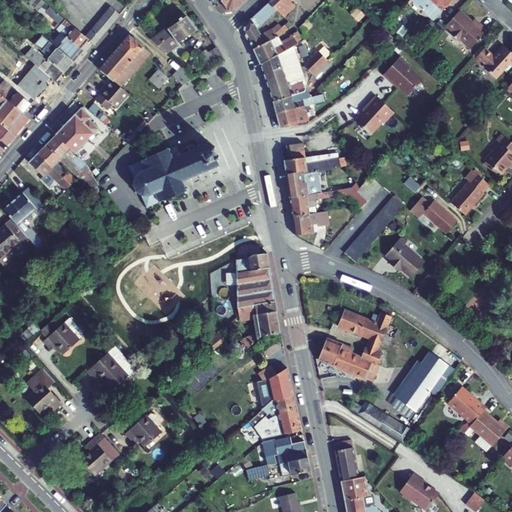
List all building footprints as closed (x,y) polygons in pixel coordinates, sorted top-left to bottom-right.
[(53,10),(41,0),(30,0),(28,2),(47,18),(49,16),(53,10)] [(219,0),(228,11),(233,11),(245,0),(219,0)] [(289,0),(271,0),(269,2),(277,10),(284,17),(294,6),(289,0)] [(452,0),(412,0),(434,20),(452,0)] [(61,13),(84,33),(94,21),(71,1),(61,13)] [(264,23),(277,10),(269,2),(244,25),(243,32),(253,49),(276,37),(274,34),(272,30),(261,36),(257,29),(262,25),(264,26),(266,24),(264,23)] [(107,30),(120,14),(112,7),(98,23),(107,30)] [(84,37),(53,10),(49,16),(60,26),(56,30),(60,34),(65,38),(58,46),(59,47),(58,49),(71,60),(81,48),(88,40),(84,37)] [(459,10),(445,26),(452,32),(450,34),(459,42),(460,40),(471,49),(487,30),(480,24),(477,26),(472,22),(459,10)] [(166,52),(197,31),(187,16),(184,18),(183,17),(177,21),(178,23),(152,40),(158,46),(166,52)] [(307,20),(299,28),(305,34),(313,26),(307,20)] [(107,30),(98,23),(92,31),(90,30),(84,37),(88,40),(94,45),(107,30)] [(274,34),(282,28),(279,24),(272,30),(274,34)] [(282,44),(278,37),(288,30),(285,26),(282,28),(274,34),(276,37),(253,49),(260,64),(293,46),(298,43),(292,35),(290,37),(291,39),(282,44)] [(298,43),(303,40),(297,31),(292,35),(298,43)] [(65,38),(60,34),(51,44),(58,49),(59,47),(58,46),(65,38)] [(71,60),(58,49),(51,44),(42,36),(35,44),(49,56),(45,60),(32,48),(25,56),(55,82),(63,73),(73,62),(71,60)] [(129,36),(100,70),(112,81),(121,88),(151,54),(143,47),(135,40),(134,41),(129,36)] [(312,75),(327,61),(318,51),(303,65),(305,67),(301,68),(293,46),(260,64),(273,102),(290,96),(304,91),(305,89),(306,87),(312,75)] [(494,56),(485,48),(474,59),(480,64),(481,62),(485,66),(484,67),(497,79),(504,70),(507,72),(511,66),(511,52),(504,46),(500,50),(499,49),(496,52),(497,53),(494,56)] [(198,55),(206,69),(223,58),(216,47),(207,53),(206,50),(198,55)] [(83,50),(81,48),(71,60),(73,62),(83,50)] [(400,57),(383,75),(393,84),(394,82),(399,87),(408,95),(422,80),(409,68),(411,67),(400,57)] [(327,61),(312,75),(316,79),(331,64),(328,60),(327,61)] [(177,71),(189,82),(195,78),(181,66),(177,71)] [(149,80),(154,84),(163,74),(158,69),(149,80)] [(172,76),(183,85),(189,82),(177,71),(172,76)] [(154,84),(159,89),(168,79),(163,74),(154,84)] [(0,85),(0,94),(23,114),(31,105),(4,81),(0,85)] [(112,81),(96,100),(106,110),(111,104),(116,108),(128,94),(121,88),(112,81)] [(305,89),(304,91),(290,96),(292,103),(311,98),(312,97),(305,89)] [(0,140),(23,114),(0,94),(0,140)] [(323,95),(311,98),(313,104),(324,100),(323,95)] [(311,98),(292,103),(290,96),(273,102),(276,113),(304,106),(313,104),(311,98)] [(384,124),(394,112),(376,96),(366,106),(368,107),(355,121),(370,135),(382,122),(384,124)] [(89,120),(98,129),(104,123),(84,106),(81,108),(91,118),(89,120)] [(304,120),(307,118),(304,106),(276,113),(279,128),(307,124),(304,120)] [(91,118),(81,108),(75,115),(63,127),(56,134),(75,153),(98,129),(89,120),(91,118)] [(75,153),(56,134),(38,153),(71,185),(75,181),(57,163),(61,159),(69,167),(79,177),(87,192),(90,190),(97,186),(99,185),(88,165),(75,153)] [(500,143),(484,161),(485,162),(498,173),(500,175),(511,161),(511,153),(511,143),(502,135),(497,141),(500,143)] [(206,144),(199,146),(198,144),(196,145),(197,147),(190,151),(189,148),(187,149),(188,151),(181,154),(180,152),(179,153),(176,146),(170,149),(169,148),(167,148),(166,146),(164,147),(165,149),(146,157),(145,155),(143,156),(144,158),(142,159),(142,160),(141,160),(141,159),(139,160),(140,161),(129,165),(129,164),(127,165),(128,166),(127,166),(127,168),(128,167),(132,176),(131,177),(133,178),(132,184),(130,184),(130,186),(132,186),(135,191),(133,192),(135,194),(136,193),(141,195),(140,198),(141,198),(145,207),(144,207),(145,209),(146,208),(146,209),(148,208),(147,207),(158,203),(158,204),(160,203),(159,202),(160,202),(161,202),(163,201),(164,203),(166,202),(165,200),(183,192),(184,194),(186,194),(185,192),(187,191),(186,189),(184,189),(181,182),(188,179),(189,181),(191,180),(190,178),(197,175),(198,177),(200,176),(199,174),(207,170),(208,173),(210,172),(209,170),(216,167),(216,169),(219,168),(218,166),(217,162),(218,161),(217,159),(220,158),(219,156),(217,157),(213,150),(215,149),(215,147),(212,148),(212,146),(210,146),(208,142),(208,143),(207,141),(205,142),(206,144)] [(288,160),(284,160),(286,174),(303,171),(303,174),(318,171),(346,166),(344,157),(338,158),(306,163),(305,159),(303,143),(286,145),(288,160)] [(66,190),(71,185),(38,153),(29,162),(43,176),(47,172),(66,190)] [(338,154),(305,159),(306,163),(338,158),(338,154)] [(496,175),(498,173),(485,162),(483,164),(496,175)] [(482,192),(489,185),(472,170),(465,178),(469,181),(450,203),(464,215),(471,208),(470,207),(473,204),(474,205),(484,193),(482,192)] [(321,193),(318,171),(303,174),(303,171),(286,174),(289,198),(321,193)] [(359,188),(356,192),(366,201),(380,185),(370,176),(359,188)] [(29,188),(3,209),(11,218),(30,240),(32,242),(41,253),(46,249),(40,243),(41,240),(31,229),(29,229),(23,222),(43,205),(29,188)] [(337,196),(336,190),(321,193),(289,198),(292,216),(316,213),(314,200),(329,198),(329,197),(337,196)] [(403,206),(393,197),(388,202),(398,212),(403,206)] [(422,197),(410,211),(419,218),(423,213),(446,234),(457,222),(446,212),(445,214),(432,203),(430,205),(422,197)] [(445,214),(446,212),(433,201),(432,203),(445,214)] [(398,212),(388,202),(383,208),(394,217),(398,212)] [(394,217),(383,208),(378,214),(389,223),(393,218),(394,217)] [(316,213),(292,216),(294,235),(314,233),(312,225),(317,224),(318,226),(329,225),(327,211),(316,213)] [(389,223),(378,214),(373,219),(384,228),(389,223)] [(23,246),(30,240),(11,218),(4,224),(6,226),(0,230),(0,261),(4,266),(25,248),(23,246)] [(384,228),(373,219),(368,225),(379,234),(384,228)] [(379,234),(368,225),(363,230),(374,240),(379,234)] [(374,240),(363,230),(359,236),(369,245),(374,240)] [(369,245),(359,236),(354,242),(365,251),(369,245)] [(411,278),(424,263),(404,245),(406,242),(400,238),(385,256),(390,260),(388,263),(396,270),(398,267),(401,269),(411,278)] [(41,253),(32,242),(27,246),(37,257),(41,254),(41,253)] [(365,251),(354,242),(349,247),(360,257),(365,251)] [(360,257),(349,247),(344,253),(355,262),(360,257)] [(275,301),(267,254),(253,255),(248,259),(247,258),(237,260),(236,260),(237,308),(275,301)] [(280,333),(275,301),(237,308),(239,315),(240,320),(253,318),(257,317),(259,331),(256,332),(244,338),(240,342),(246,349),(262,336),(280,333)] [(383,307),(381,313),(391,317),(393,311),(383,307)] [(381,313),(376,323),(345,310),(338,326),(369,339),(380,343),(391,317),(381,313)] [(82,336),(81,331),(70,318),(60,327),(53,319),(41,330),(40,331),(47,338),(43,342),(50,349),(54,345),(63,355),(79,340),(79,339),(82,336)] [(40,331),(41,330),(34,323),(28,328),(35,336),(40,331)] [(225,340),(218,332),(212,337),(206,342),(212,350),(225,340)] [(353,349),(327,338),(318,359),(372,381),(378,366),(377,365),(381,354),(377,352),(366,347),(365,347),(361,358),(351,355),(353,349)] [(377,352),(380,343),(369,339),(366,347),(377,352)] [(135,370),(115,347),(87,372),(98,385),(103,381),(111,391),(135,370)] [(429,352),(397,398),(416,411),(448,365),(429,352)] [(276,374),(271,366),(258,374),(264,383),(268,380),(272,395),(268,396),(254,408),(259,413),(273,400),(294,396),(287,368),(276,374)] [(34,391),(26,398),(41,415),(51,406),(54,411),(62,404),(48,389),(55,382),(43,368),(27,383),(34,391)] [(472,424),(483,411),(486,408),(461,387),(447,403),(468,421),(472,424)] [(266,416),(269,420),(277,412),(297,408),(294,396),(273,400),(259,413),(250,422),(255,427),(266,416)] [(358,414),(403,443),(410,431),(365,403),(358,414)] [(282,435),(302,430),(297,408),(277,412),(269,420),(270,421),(272,430),(275,429),(277,436),(282,435)] [(500,425),(483,411),(472,424),(470,426),(480,436),(475,442),(486,452),(492,446),(493,446),(508,428),(502,423),(500,425)] [(151,414),(148,417),(146,415),(125,434),(132,441),(136,437),(145,447),(161,432),(155,425),(159,422),(160,421),(159,419),(156,415),(151,414)] [(266,416),(255,427),(261,435),(264,429),(263,425),(269,420),(266,416)] [(94,476),(112,461),(119,454),(101,433),(93,440),(86,446),(89,451),(80,459),(94,476)] [(278,455),(294,451),(290,437),(275,441),(278,455)] [(358,478),(351,439),(333,443),(341,481),(358,478)] [(511,466),(511,446),(502,458),(511,466)] [(311,470),(306,448),(294,451),(278,455),(280,463),(283,477),(311,470)] [(269,475),(267,465),(246,470),(249,480),(269,475)] [(410,499),(427,511),(439,494),(426,485),(427,483),(413,474),(400,492),(404,494),(403,496),(410,500),(410,499)] [(358,478),(341,481),(346,511),(381,511),(371,504),(370,506),(364,507),(363,497),(368,496),(364,477),(358,478)] [(475,492),(465,504),(475,511),(476,511),(486,501),(475,492)] [(295,493),(280,496),(282,506),(281,506),(282,511),(301,511),(301,510),(300,510),(298,502),(295,493)] [(370,506),(371,504),(375,504),(373,495),(368,496),(363,497),(364,507),(370,506)] [(15,511),(0,497),(0,511),(15,511)]
